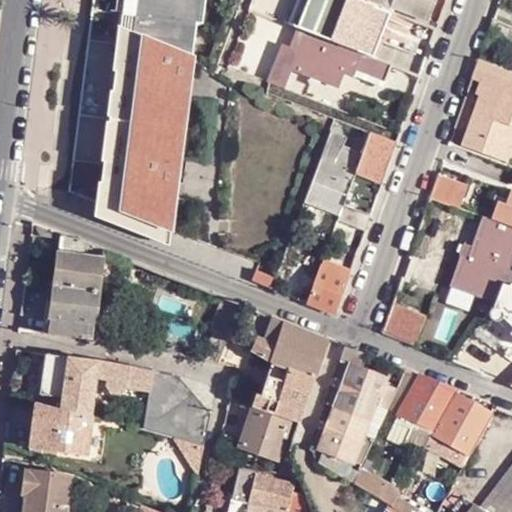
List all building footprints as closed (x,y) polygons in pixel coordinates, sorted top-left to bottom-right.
[(93,0),(69,191),(99,203),(163,227),(167,196),(175,197),(197,23),(202,23),(205,0),(93,0)] [(309,0),(298,29),(363,54),(380,9),(366,3),(358,0),(309,0)] [(366,0),(366,3),(380,9),(389,11),(391,6),(426,20),(434,0),(366,0)] [(511,48),(511,30),(493,22),(487,37),(511,48)] [(282,47),(269,81),(284,88),(291,69),(312,77),(320,81),(338,87),(344,72),(383,88),(392,66),(363,54),(298,29),(290,50),(282,47)] [(511,74),(504,71),(479,61),(472,79),(481,83),(476,95),(480,97),(467,134),(510,149),(511,143),(511,74)] [(284,88),(304,96),(309,82),(312,77),(291,69),(284,88)] [(376,172),(385,177),(396,145),(370,134),(363,153),(354,176),(371,183),(376,172)] [(511,160),(511,143),(510,149),(467,134),(462,147),(510,165),(511,160)] [(333,137),(326,158),(338,163),(344,146),(346,142),(333,137)] [(348,194),(350,189),(354,176),(363,153),(344,146),(338,163),(326,158),(317,183),(348,194)] [(468,186),(439,175),(431,199),(460,209),(468,186)] [(340,215),(344,205),(348,194),(317,183),(313,182),(306,203),(340,215)] [(344,205),(371,215),(377,199),(350,189),(348,194),(344,205)] [(511,191),(507,205),(498,203),(492,220),(511,228),(511,191)] [(163,227),(99,203),(97,217),(169,246),(175,197),(167,196),(163,227)] [(367,226),(371,215),(344,205),(340,215),(367,226)] [(511,264),(511,228),(492,220),(483,217),(473,247),(468,259),(459,256),(459,260),(461,261),(452,287),(497,304),(495,308),(504,317),(511,324),(511,272),(509,271),(511,264)] [(60,232),(54,284),(98,290),(103,249),(60,232)] [(468,259),(473,247),(465,244),(463,243),(459,256),(468,259)] [(273,290),(280,293),(290,264),(283,261),(273,290)] [(336,315),(349,277),(322,267),(308,304),(336,315)] [(98,290),(54,284),(48,333),(92,338),(98,290)] [(384,334),(416,346),(427,316),(395,303),(384,334)] [(501,321),(504,317),(495,308),(492,312),(492,317),(496,321),(501,321)] [(196,310),(191,325),(206,330),(212,318),(212,316),(196,310)] [(285,322),(273,317),(267,338),(273,340),(274,338),(275,337),(277,337),(278,338),(279,338),(279,340),(279,341),(285,322)] [(230,339),(234,326),(212,318),(206,330),(214,333),(230,339)] [(273,340),(267,338),(258,336),(253,351),(272,361),(315,376),(328,339),(285,322),(279,341),(279,340),(279,338),(278,338),(277,337),(275,337),(274,338),(273,340)] [(214,333),(202,358),(219,362),(230,339),(214,333)] [(366,355),(347,346),(342,360),(350,365),(351,364),(361,368),(366,355)] [(97,360),(43,353),(38,393),(92,400),(97,360)] [(315,376),(272,361),(262,396),(255,394),(252,403),(275,411),(299,421),(300,421),(315,376)] [(351,364),(350,365),(335,406),(370,420),(385,379),(361,368),(351,364)] [(422,376),(406,370),(393,399),(388,411),(398,416),(422,376)] [(439,383),(422,376),(398,416),(395,422),(412,429),(406,438),(425,446),(427,442),(454,394),(457,391),(439,383)] [(491,415),(454,394),(427,442),(435,447),(440,437),(462,450),(457,460),(456,463),(463,466),(491,415)] [(388,411),(393,399),(384,395),(378,409),(386,413),(388,411)] [(37,402),(35,401),(32,425),(39,426),(37,447),(69,451),(86,454),(91,416),(37,402)] [(370,420),(335,406),(320,448),(353,462),(367,426),(378,430),(381,424),(370,420)] [(240,445),(278,459),(290,423),(253,410),(240,445)] [(107,420),(91,416),(86,454),(69,451),(68,459),(101,463),(107,420)] [(407,447),(420,453),(425,446),(406,438),(412,429),(395,422),(386,438),(407,447)] [(29,447),(37,447),(39,426),(32,425),(29,447)] [(204,443),(173,436),(197,472),(202,451),(204,443)] [(440,437),(435,447),(457,460),(462,450),(440,437)] [(407,447),(387,483),(400,490),(413,466),(420,453),(407,447)] [(511,511),(511,465),(479,508),(483,511),(511,511)] [(350,468),(344,478),(352,483),(358,472),(350,468)] [(358,472),(352,483),(390,507),(396,497),(400,490),(387,483),(360,468),(358,472)] [(81,481),(68,475),(26,470),(23,492),(26,493),(24,511),(64,511),(67,493),(79,495),(81,481)] [(256,474),(241,470),(233,499),(249,503),(256,474)] [(256,474),(249,503),(282,511),(287,511),(296,485),(256,474)] [(452,487),(443,502),(451,508),(462,495),(452,487)] [(313,511),(306,495),(302,497),(304,511),(303,511),(313,511)] [(469,511),(475,505),(462,495),(451,508),(456,511),(469,511)] [(396,497),(390,507),(398,511),(400,511),(407,503),(396,497)] [(246,511),(249,503),(233,499),(229,511),(246,511)] [(282,511),(249,503),(246,511),(282,511)] [(407,503),(400,511),(417,511),(419,510),(407,503)]
